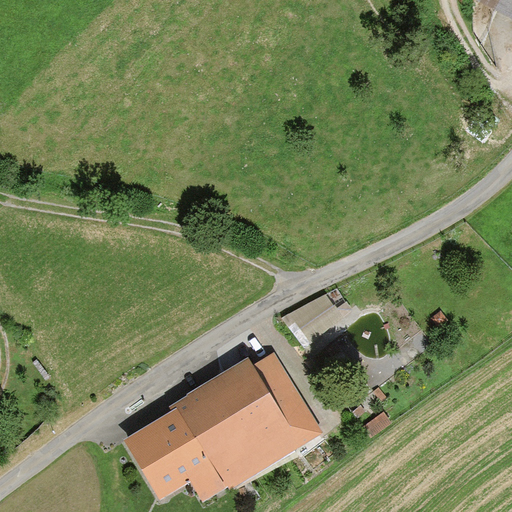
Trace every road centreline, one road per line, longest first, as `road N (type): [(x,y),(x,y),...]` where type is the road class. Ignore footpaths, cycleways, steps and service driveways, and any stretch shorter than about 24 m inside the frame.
road 1 (residential): [(0,486),(154,375),(294,289),(448,216),(511,159)]
road 2 (track): [(294,289),(235,252),(161,224),(0,194)]
